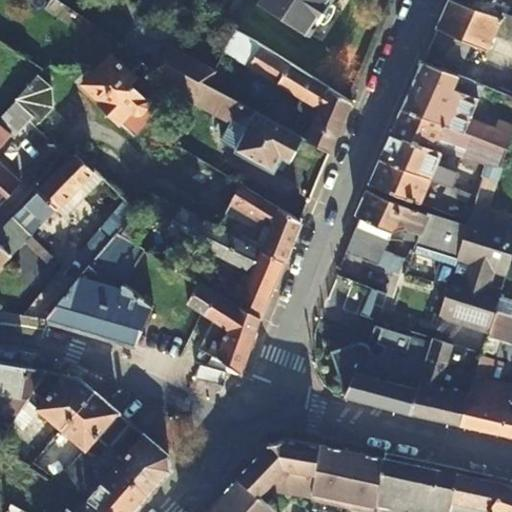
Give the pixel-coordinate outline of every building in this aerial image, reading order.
[(256,0),(257,0),(311,35),(333,0),(256,0)] [(502,17),(500,16),(459,0),(449,0),(438,27),(488,48),(495,32),(502,17)] [(511,14),(503,11),(500,16),(502,17),(495,32),(511,38),(511,14)] [(227,50),(229,51),(251,66),(264,45),(236,28),(233,32),(237,35),(227,50)] [(167,78),(200,97),(209,83),(217,69),(167,40),(150,67),(155,70),(167,78)] [(16,49),(33,60),(38,54),(21,43),(16,49)] [(264,45),(251,66),(304,100),(293,130),(303,136),(305,138),(312,123),(339,135),(353,100),(305,71),(264,45)] [(150,67),(128,51),(87,88),(107,104),(104,107),(137,136),(150,121),(157,106),(131,82),(136,76),(133,74),(138,67),(151,75),(155,70),(150,67)] [(489,143),(494,128),(470,118),(478,98),(468,94),(474,81),(423,60),(403,106),(444,124),(472,137),(489,143)] [(33,124),(39,129),(57,109),(56,90),(43,79),(16,108),(32,122),(33,124)] [(209,83),(200,97),(236,117),(251,125),(259,111),(209,83)] [(505,150),(489,143),(472,137),(444,124),(403,106),(392,131),(433,148),(442,151),(484,163),(498,167),(505,150)] [(2,124),(13,134),(17,138),(32,122),(16,108),(8,117),(2,124)] [(293,130),(259,111),(251,125),(238,148),(275,169),(284,155),(290,158),(303,136),(293,130)] [(251,125),(236,117),(224,139),(238,148),(251,125)] [(511,124),(498,119),(494,128),(489,143),(505,150),(511,131),(511,124)] [(312,123),(305,138),(331,152),(339,135),(312,123)] [(0,189),(8,197),(22,182),(0,161),(0,148),(13,134),(2,124),(0,125),(0,189)] [(436,164),(442,151),(433,148),(392,131),(381,157),(430,178),(436,164)] [(76,152),(70,157),(38,189),(39,191),(19,212),(17,211),(11,217),(30,234),(34,237),(61,208),(96,171),(76,152)] [(381,157),(370,182),(419,203),(430,178),(381,157)] [(430,178),(446,184),(452,187),(458,173),(436,164),(430,178)] [(106,179),(96,171),(61,208),(69,218),(106,179)] [(270,233),(292,247),(302,222),(280,208),(243,184),(233,201),(273,227),(270,233)] [(443,192),(449,195),(452,187),(446,184),(443,192)] [(449,195),(466,202),(469,194),(452,187),(449,195)] [(357,217),(411,241),(415,243),(426,213),(367,188),(357,217)] [(155,190),(141,209),(254,272),(242,305),(263,318),(286,262),(263,250),(220,226),(155,190)] [(121,235),(124,232),(134,219),(119,211),(109,226),(121,235)] [(426,213),(415,243),(411,255),(440,263),(434,284),(448,288),(466,227),(430,215),(426,213)] [(11,217),(3,225),(22,243),(30,234),(11,217)] [(411,241),(357,217),(354,223),(358,226),(388,238),(387,241),(411,244),(411,241)] [(497,303),(500,291),(486,287),(491,268),(506,272),(511,252),(511,233),(468,221),(466,227),(448,288),(440,318),(488,333),(497,303)] [(22,243),(3,225),(0,228),(0,243),(12,255),(22,243)] [(358,226),(352,241),(382,254),(387,241),(388,238),(358,226)] [(98,261),(119,238),(107,227),(87,251),(98,261)] [(121,235),(119,238),(98,261),(84,277),(105,285),(136,240),(124,232),(121,235)] [(292,247),(270,233),(263,250),(286,262),(292,247)] [(382,254),(352,241),(347,252),(377,265),(382,254)] [(0,266),(12,255),(0,243),(0,266)] [(137,345),(179,358),(204,311),(216,289),(150,248),(124,286),(158,308),(137,345)] [(158,308),(124,286),(121,290),(105,285),(84,277),(47,319),(137,345),(158,308)] [(216,289),(204,311),(216,318),(231,327),(240,304),(216,289)] [(497,303),(488,333),(488,334),(477,373),(476,376),(490,380),(501,341),(511,344),(511,339),(511,316),(498,312),(500,304),(497,303)] [(240,304),(231,327),(221,356),(241,373),(244,375),(263,318),(242,305),(240,304)] [(231,327),(216,318),(203,349),(208,351),(215,354),(221,356),(231,327)] [(327,355),(345,396),(343,399),(412,414),(432,344),(383,328),(379,337),(375,342),(382,346),(379,352),(370,356),(368,349),(364,344),(359,342),(354,343),(327,355)] [(471,393),(476,376),(477,373),(462,369),(467,349),(434,339),(432,344),(412,414),(461,426),(471,393)] [(501,341),(490,380),(501,383),(511,344),(501,341)] [(240,375),(241,373),(221,356),(215,354),(211,367),(240,375)] [(48,369),(0,361),(0,408),(19,412),(48,369)] [(197,379),(223,386),(226,373),(200,365),(197,379)] [(60,418),(82,380),(48,369),(19,412),(59,419),(60,418)] [(511,386),(501,383),(490,380),(476,376),(471,393),(461,426),(511,440),(511,386)] [(82,380),(60,418),(92,445),(105,456),(110,450),(132,424),(82,380)] [(145,436),(132,424),(110,450),(123,461),(145,436)] [(0,448),(9,431),(0,426),(0,448)] [(145,436),(123,461),(89,501),(105,511),(136,511),(170,472),(170,457),(145,436)] [(273,511),(261,501),(273,489),(317,498),(316,502),(371,511),(377,511),(380,489),(383,460),(356,454),(328,448),(288,440),(268,447),(220,499),(208,511),(273,511)] [(75,491),(105,456),(92,445),(62,481),(74,492),(75,491)] [(89,501),(123,461),(110,450),(105,456),(75,491),(88,500),(89,501)] [(460,476),(383,460),(380,489),(377,511),(451,511),(454,504),(460,476)] [(489,511),(509,486),(460,476),(454,504),(451,511),(489,511)] [(511,511),(511,487),(509,486),(489,511),(511,511)] [(105,511),(89,501),(88,500),(81,507),(82,509),(79,511),(105,511)]
